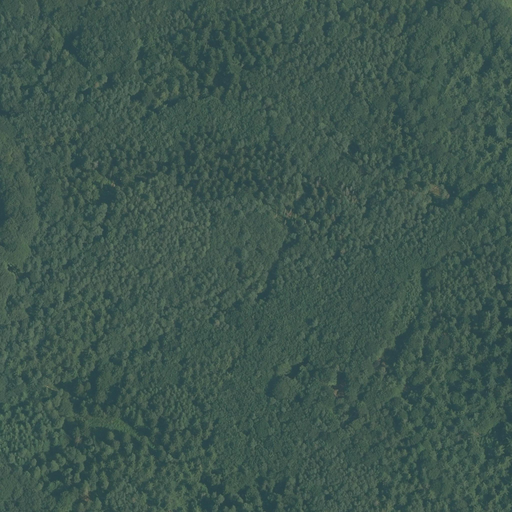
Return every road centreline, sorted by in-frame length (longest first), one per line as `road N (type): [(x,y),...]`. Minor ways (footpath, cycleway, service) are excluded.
road 1 (track): [(468,212),(250,114)]
road 2 (track): [(238,299),(294,249),(303,227),(302,188),(250,114)]
road 3 (track): [(95,378),(216,324),(238,299)]
